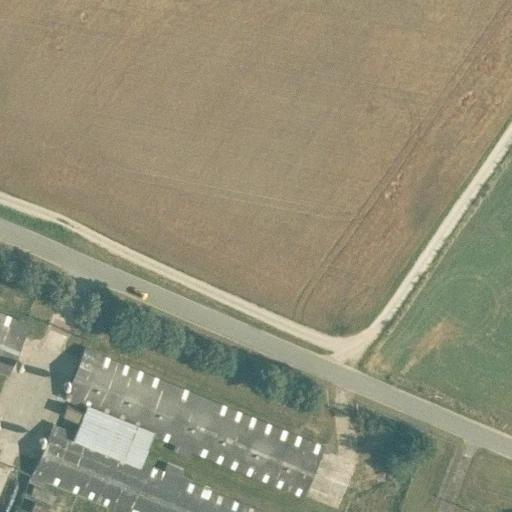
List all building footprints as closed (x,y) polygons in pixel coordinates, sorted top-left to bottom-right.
[(0,370),(9,374),(30,324),(24,321),(24,320),(23,320),(23,321),(0,311),(0,370)] [(192,449),(303,495),(324,445),(324,446),(84,347),(85,346),(64,396),(176,443),(173,449),(189,456),(192,449)] [(67,403),(63,413),(79,420),(83,410),(67,403)] [(140,433),(94,412),(85,433),(131,454),(140,433)] [(44,487),(47,479),(126,511),(268,511),(179,475),(182,468),(167,462),(164,468),(53,422),(28,480),(44,487)]
